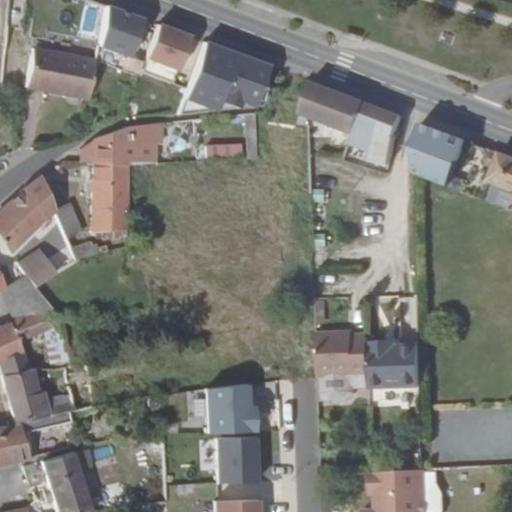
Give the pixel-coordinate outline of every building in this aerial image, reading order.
[(157,25),(111,8),(102,46),(107,48),(104,65),(138,78),(145,59),(157,25)] [(191,37),(157,25),(145,59),(178,71),(191,37)] [(216,110),(237,54),(204,42),(179,112),(216,110)] [(29,86),(89,101),(98,62),(37,48),(29,86)] [(270,67),(237,54),(216,110),(256,106),(265,103),(267,96),(270,67)] [(391,143),(402,117),(312,83),(302,115),(355,134),(351,144),(372,152),(370,158),(389,165),(394,145),(391,143)] [(255,159),(255,116),(243,117),(244,159),(255,159)] [(175,143),(175,122),(135,126),(129,127),(96,139),(96,163),(128,163),(169,162),(169,143),(175,143)] [(414,172),(447,184),(448,156),(417,145),(422,125),(421,124),(413,144),(414,172)] [(447,184),(451,185),(467,141),(422,125),(417,145),(448,156),(447,184)] [(96,163),(96,139),(93,141),(82,150),(82,164),(96,163)] [(206,160),(237,159),(236,142),(205,143),(206,160)] [(495,171),(501,154),(493,151),(490,153),(488,155),(487,158),(486,161),(487,167),(495,171)] [(489,198),(511,207),(511,158),(501,154),(495,171),(494,175),(497,177),(493,186),(489,198)] [(91,234),(127,233),(128,163),(96,163),(95,205),(91,205),(91,234)] [(27,187),(0,213),(0,241),(4,247),(9,255),(42,220),(55,211),(41,177),(27,187)] [(316,203),(325,203),(325,192),(316,192),(316,203)] [(68,205),(55,211),(68,240),(81,234),(68,205)] [(316,218),(326,218),(325,207),(316,207),(316,218)] [(317,232),(326,232),(325,221),(317,221),(317,232)] [(327,236),(318,236),(318,248),(326,248),(327,236)] [(0,251),(0,255),(18,281),(26,278),(18,267),(9,255),(4,247),(0,251)] [(18,267),(26,278),(47,264),(39,253),(18,267)] [(47,264),(26,278),(33,288),(71,263),(59,256),(47,264)] [(26,278),(18,281),(0,294),(12,317),(23,313),(25,319),(48,309),(33,288),(26,278)] [(325,324),(325,299),(316,299),(317,324),(325,324)] [(0,360),(24,350),(21,341),(59,326),(48,309),(25,319),(0,329),(0,360)] [(368,344),(367,336),(353,336),(353,332),(317,333),(320,378),(320,402),(348,401),(354,390),(355,377),(369,377),(368,344)] [(421,390),(419,348),(394,349),(387,349),(387,344),(368,344),(369,377),(369,390),(369,392),(421,390)] [(54,367),(71,363),(66,346),(50,351),(54,367)] [(0,360),(0,376),(30,367),(24,350),(0,360)] [(69,413),(92,409),(85,365),(63,369),(68,394),(44,399),(43,390),(37,391),(32,366),(30,367),(0,376),(9,409),(15,424),(69,413)] [(354,390),(369,390),(369,377),(355,377),(354,390)] [(246,385),(204,390),(206,436),(254,433),(254,409),(248,408),(246,385)] [(72,424),(69,413),(15,424),(17,432),(72,424)] [(0,463),(11,462),(26,458),(17,432),(15,424),(0,426),(0,463)] [(255,439),(215,440),(215,484),(256,483),(255,439)] [(90,511),(75,453),(23,468),(31,489),(48,484),(56,511),(90,511)] [(425,511),(423,473),(370,475),(370,495),(375,495),(375,511),(425,511)] [(212,501),(212,511),(256,511),(256,500),(212,501)]
